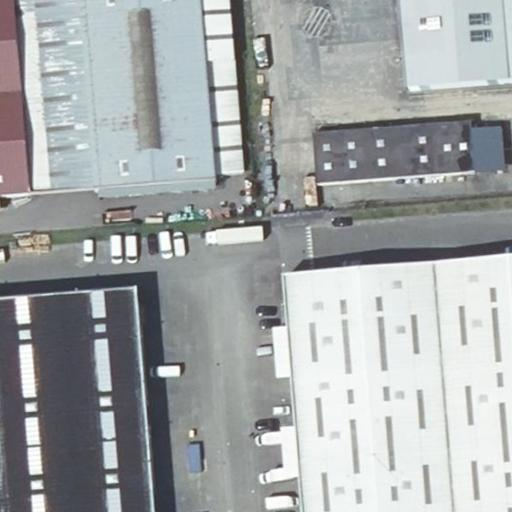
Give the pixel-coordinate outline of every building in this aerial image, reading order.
[(0,0),(0,195),(33,193),(15,0),(0,0)] [(94,187),(76,0),(15,0),(33,193),(94,187)] [(199,0),(76,0),(94,187),(216,176),(199,0)] [(511,0),(403,0),(412,107),(511,96),(511,0)] [(313,135),(317,187),(475,174),(472,129),(471,123),(313,135)] [(472,129),(475,174),(491,173),(487,128),(472,129)] [(511,511),(511,259),(284,278),(302,511),(511,511)] [(0,511),(155,511),(137,291),(0,301),(0,511)]
